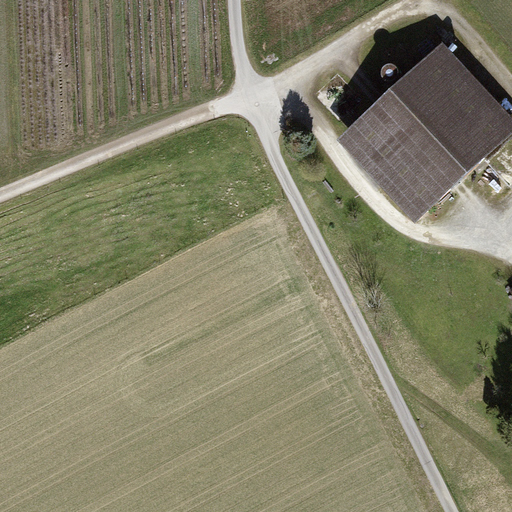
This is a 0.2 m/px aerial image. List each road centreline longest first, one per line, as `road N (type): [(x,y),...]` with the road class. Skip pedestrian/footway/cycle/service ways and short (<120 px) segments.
road 1 (unclassified): [(251,95),(453,511)]
road 2 (track): [(396,0),(251,95),(0,198)]
